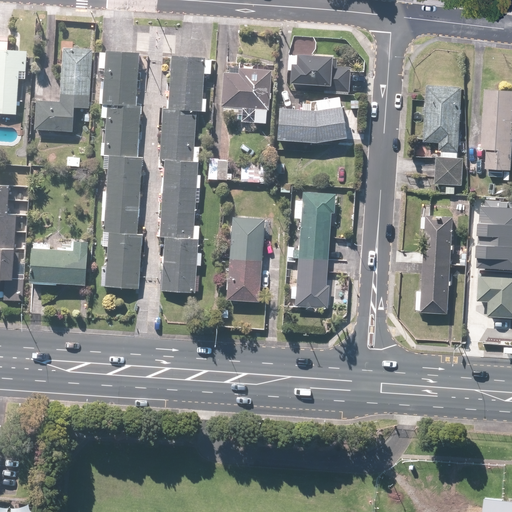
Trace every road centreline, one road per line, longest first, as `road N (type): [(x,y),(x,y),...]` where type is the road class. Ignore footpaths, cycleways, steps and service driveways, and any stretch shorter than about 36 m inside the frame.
road 1 (primary): [(0,361),(357,381)]
road 2 (residential): [(375,281),(392,17)]
road 3 (residential): [(173,0),(392,17)]
road 4 (residential): [(392,17),(511,31)]
